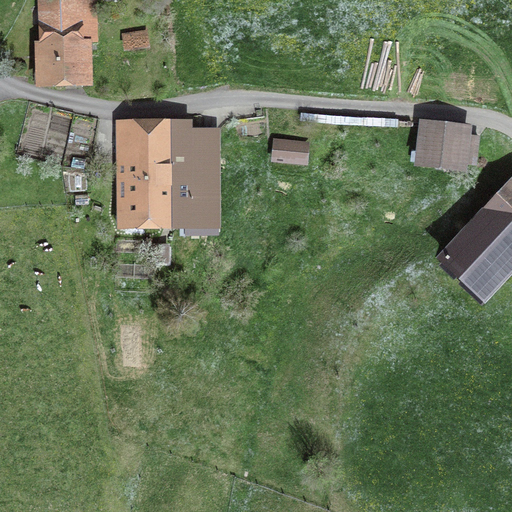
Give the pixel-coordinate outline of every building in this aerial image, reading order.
[(92,41),(91,1),(41,3),(44,85),(84,83),(82,47),(85,46),(85,41),(92,41)] [(215,233),(216,135),(185,135),(185,124),(128,124),(126,220),(186,221),(186,233),(215,233)] [(418,163),(458,169),(461,149),(471,151),(473,138),(423,130),(418,163)] [(275,159),(304,162),(306,145),(276,142),(275,159)] [(511,258),(511,185),(443,259),(479,293),(511,258)]
